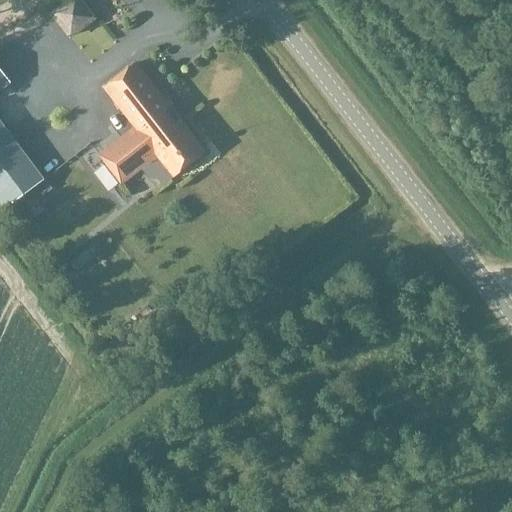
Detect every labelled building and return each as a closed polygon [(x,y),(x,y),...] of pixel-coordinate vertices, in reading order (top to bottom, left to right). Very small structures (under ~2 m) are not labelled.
[(70,40),(97,19),(82,0),(62,0),(48,11),(70,40)] [(182,171),(213,146),(188,115),(189,114),(179,101),(178,101),(143,58),(112,82),(143,122),(107,150),(129,178),(165,150),(182,171)] [(0,65),(0,88),(11,80),(0,65)] [(65,116),(47,134),(59,145),(76,126),(65,116)] [(0,121),(0,199),(8,210),(46,180),(0,121)]
